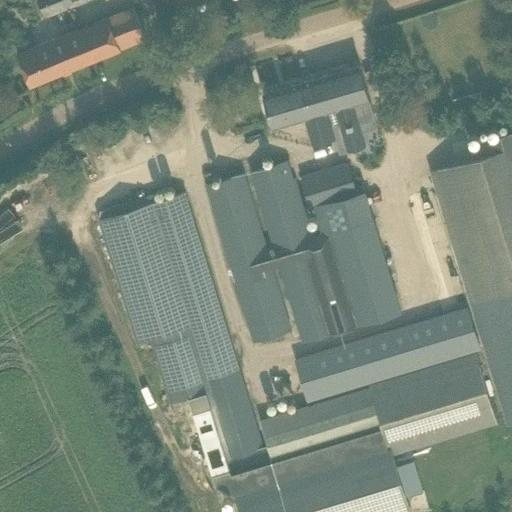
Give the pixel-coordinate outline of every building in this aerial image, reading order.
[(38,0),(45,16),(85,0),(38,0)] [(17,53),(22,67),(30,86),(146,39),(132,6),(17,53)] [(337,137),(329,111),(370,99),(360,64),(262,92),(273,127),(305,117),(313,144),(337,137)] [(429,170),(469,302),(507,421),(511,419),(511,130),(472,142),(476,156),(429,170)] [(346,327),(317,233),(310,236),(287,160),(251,171),(302,341),(346,327)] [(300,175),(310,208),(357,194),(347,162),(300,175)] [(207,185),(213,204),(254,341),(291,329),(243,173),(207,185)] [(262,446),(190,211),(184,192),(158,200),(156,194),(101,211),(99,218),(137,342),(151,338),(171,402),(189,396),(216,483),(233,478),(233,479),(274,466),(268,445),(262,446)] [(317,233),(346,327),(401,310),(373,216),(317,233)] [(294,359),(307,401),(480,348),(468,306),(294,359)] [(497,420),(475,351),(260,419),(268,445),(274,466),(233,479),(243,511),(421,511),(430,510),(414,458),(412,451),(392,457),(391,453),(497,420)]
